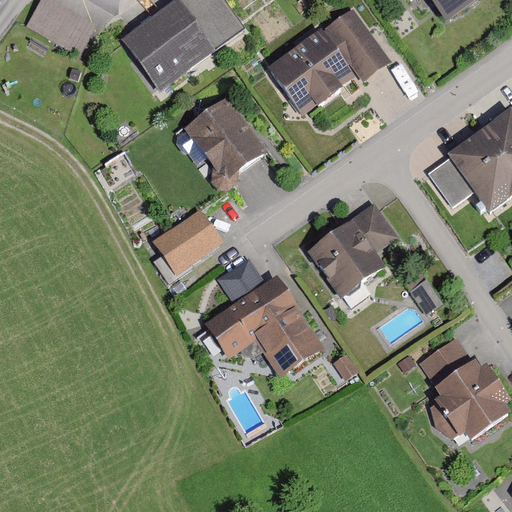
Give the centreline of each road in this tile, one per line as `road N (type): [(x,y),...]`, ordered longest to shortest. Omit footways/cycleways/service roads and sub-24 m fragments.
road 1 (track): [(0,103),(67,162),(229,461)]
road 2 (residential): [(511,344),(386,152)]
road 3 (residential): [(236,247),(386,152)]
road 4 (residential): [(386,152),(511,67)]
